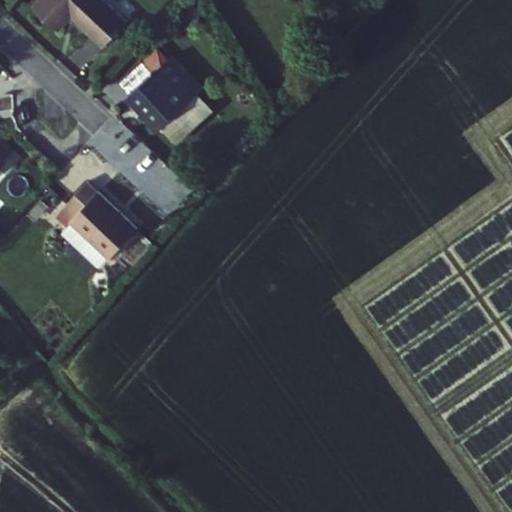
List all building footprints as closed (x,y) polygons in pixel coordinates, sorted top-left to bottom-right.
[(100,0),(55,0),(41,16),(70,41),(82,30),(113,57),(136,31),(100,0)] [(141,100),(154,112),(171,93),(158,81),(141,100)] [(154,112),(151,115),(186,149),(187,148),(215,116),(179,84),(171,93),(154,112)] [(0,189),(21,169),(0,150),(0,189)] [(107,201),(87,223),(97,233),(91,240),(130,278),(158,249),(107,201)] [(91,240),(80,251),(120,289),(130,278),(91,240)]
